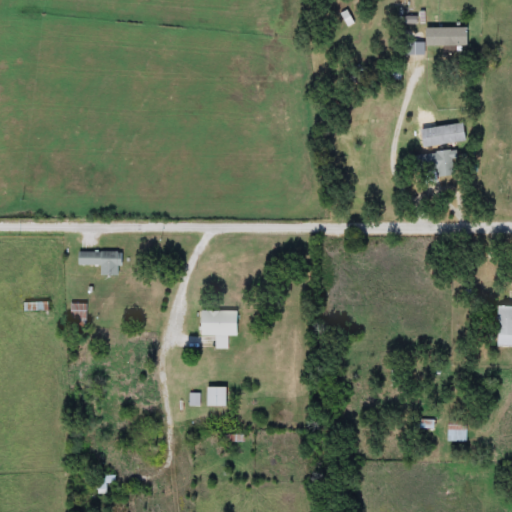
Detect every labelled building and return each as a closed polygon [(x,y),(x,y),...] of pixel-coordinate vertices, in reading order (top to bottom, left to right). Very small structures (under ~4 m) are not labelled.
[(422,28),(467,28),(467,46),(422,46),(422,28)] [(437,177),(437,178),(414,181),(411,156),(425,154),(424,146),(438,145),(439,152),(455,150),(458,175),(437,177)] [(99,276),(99,265),(75,265),(75,252),(119,252),(119,276),(99,276)] [(70,318),(70,305),(84,305),(84,318),(70,318)] [(511,343),(495,343),(495,306),(511,306),(511,343)] [(213,350),(213,336),(198,336),(198,312),(237,312),(237,336),(226,336),(226,350),(213,350)] [(204,407),(204,388),(226,388),(226,407),(204,407)] [(465,442),(446,442),(446,422),(465,422),(465,442)] [(92,494),(92,476),(112,476),(112,484),(104,484),(104,494),(92,494)]
